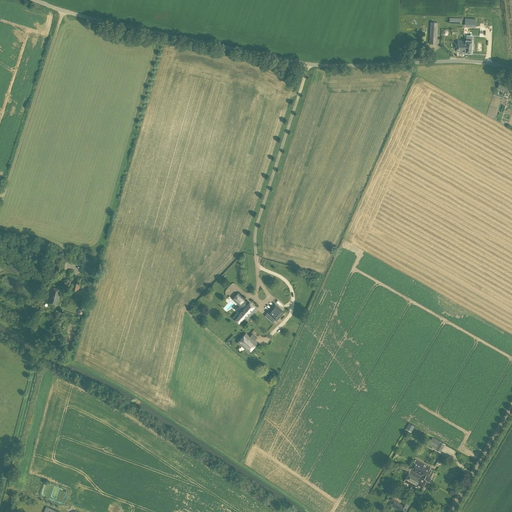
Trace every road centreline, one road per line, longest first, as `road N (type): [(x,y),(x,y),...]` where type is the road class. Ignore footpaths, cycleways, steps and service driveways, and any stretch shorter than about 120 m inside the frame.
road 1 (unclassified): [(511,65),(313,66),(66,11)]
road 2 (unclassified): [(0,208),(66,11)]
road 3 (unclassified): [(449,511),(511,405)]
